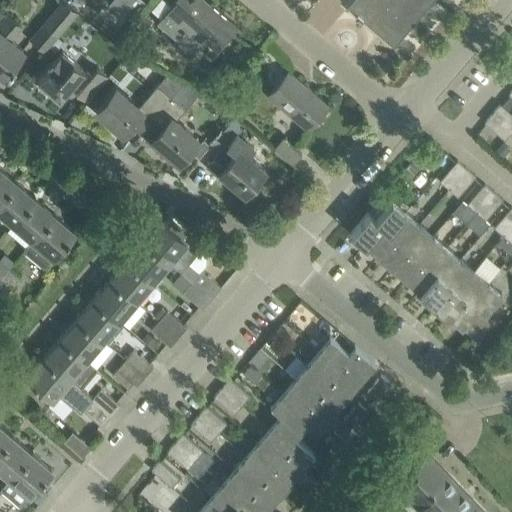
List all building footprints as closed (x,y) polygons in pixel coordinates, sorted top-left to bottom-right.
[(45,50),(78,11),(65,0),(32,39),(45,50)] [(111,0),(110,2),(123,13),(134,0),(111,0)] [(164,0),(159,0),(151,9),(161,18),(159,20),(178,36),(174,41),(175,45),(181,50),(185,50),(189,46),(193,50),(204,38),(218,51),(226,43),(238,27),(211,4),(209,6),(202,0),(193,0),(177,20),(167,12),(177,0),(175,0),(171,6),(164,0)] [(433,0),(353,0),(348,6),(357,14),(355,15),(361,20),(362,19),(379,33),(379,32),(378,30),(381,26),(388,32),(384,37),(394,46),(433,0)] [(8,16),(7,17),(0,10),(0,72),(3,74),(10,65),(11,66),(24,50),(11,38),(21,26),(8,16)] [(152,20),(145,14),(137,24),(144,30),(152,20)] [(128,54),(118,45),(112,51),(113,58),(119,64),(128,54)] [(87,101),(100,86),(108,76),(98,68),(92,75),(63,50),(38,78),(60,97),(72,83),(79,89),(76,92),(87,101)] [(307,128),(328,104),(289,70),(268,95),(307,128)] [(153,119),(185,83),(168,74),(140,106),(116,86),(96,109),(124,132),(142,110),(153,119)] [(187,109),(185,107),(200,91),(185,83),(153,119),(161,127),(152,138),(179,161),(199,138),(177,120),(187,109)] [(511,112),(502,104),(500,103),(492,112),(511,128),(511,112)] [(505,139),(511,130),(511,128),(492,112),(485,121),(505,139)] [(265,169),(248,154),(254,148),(237,133),(245,124),(235,116),(211,144),(220,152),(210,163),(214,166),(211,170),(217,175),(220,171),(245,193),(265,169)] [(274,149),(292,164),(302,153),(283,137),(274,149)] [(424,166),(440,147),(441,145),(432,137),(414,158),(424,166)] [(502,141),(495,150),(503,157),(511,148),(502,141)] [(449,188),(467,167),(457,159),(440,180),(449,188)] [(412,161),(404,170),(411,177),(419,167),(412,161)] [(0,198),(16,180),(0,165),(0,198)] [(458,196),(475,177),(476,175),(467,167),(449,188),(458,196)] [(13,223),(36,197),(16,180),(0,198),(0,215),(2,214),(13,223)] [(476,211),(494,190),(485,183),(467,203),(476,211)] [(486,219),(502,200),(503,199),(494,190),(476,211),(486,219)] [(33,240),(55,213),(36,197),(13,223),(33,240)] [(406,210),(401,206),(392,198),(376,217),(369,211),(351,232),(366,244),(383,224),(390,230),(406,210)] [(503,235),(511,224),(511,206),(494,227),(503,235)] [(420,222),(417,219),(406,210),(390,230),(383,224),(366,244),(379,255),(397,235),(404,241),(420,222)] [(24,250),(29,254),(44,267),(75,230),(55,213),(33,240),(24,250)] [(213,296),(221,286),(202,269),(200,272),(189,262),(199,251),(186,240),(190,236),(173,221),(169,226),(160,218),(144,237),(171,260),(193,280),(213,296)] [(434,234),(432,232),(420,222),(404,241),(397,235),(379,255),(393,268),(411,246),(418,252),(434,234)] [(511,241),(511,224),(503,235),(511,241)] [(430,264),(447,245),(434,234),(418,252),(411,246),(393,268),(406,279),(424,258),(430,264)] [(154,280),(171,260),(144,237),(127,257),(154,280)] [(460,257),(447,245),(430,264),(424,258),(406,279),(420,290),(437,270),(444,276),(460,257)] [(137,300),(154,280),(127,257),(111,277),(137,300)] [(474,269),(463,259),(460,257),(444,276),(437,270),(420,290),(434,302),(451,282),(458,287),(474,269)] [(0,278),(9,268),(0,259),(0,278)] [(0,278),(0,293),(4,296),(20,277),(9,268),(0,278)] [(488,281),(478,272),(474,269),(458,287),(451,282),(434,302),(448,314),(464,295),(471,301),(488,281)] [(120,320),(137,300),(111,277),(94,297),(120,320)] [(203,308),(213,296),(193,280),(183,291),(203,308)] [(503,293),(493,285),(488,281),(471,301),(464,295),(448,314),(476,338),(493,318),(486,313),(503,293)] [(104,339),(120,320),(94,297),(77,316),(104,339)] [(187,326),(172,313),(168,310),(161,318),(180,334),(187,326)] [(87,359),(104,339),(77,316),(60,336),(87,359)] [(171,345),(180,334),(161,318),(151,329),(171,345)] [(148,331),(142,337),(152,346),(157,339),(148,331)] [(376,362),(355,344),(349,351),(330,335),(317,350),(337,367),(343,360),(363,377),(376,362)] [(98,369),(87,359),(60,336),(43,356),(70,379),(81,389),(98,369)] [(153,365),(138,352),(134,349),(126,358),(146,374),(153,365)] [(351,391),(363,377),(343,360),(337,367),(317,350),(305,364),(325,381),(331,374),(351,391)] [(126,358),(120,353),(111,362),(118,368),(113,374),(129,388),(134,382),(137,384),(146,374),(126,358)] [(70,379),(43,356),(26,375),(53,398),(58,393),(80,412),(83,409),(103,425),(113,413),(93,397),(92,398),(81,389),(70,379)] [(252,364),(244,373),(255,383),(263,374),(252,364)] [(339,405),(351,391),(331,374),(325,381),(305,364),(293,378),(314,395),(319,388),(339,405)] [(381,391),(390,381),(382,374),(373,384),(381,391)] [(251,395),(233,380),(230,377),(222,386),(243,404),(251,395)] [(327,418),(339,405),(319,388),(314,395),(293,378),(282,392),(302,409),(308,402),(327,418)] [(373,401),(381,391),(373,384),(364,394),(373,401)] [(235,413),(243,404),(222,386),(214,396),(235,413)] [(120,404),(117,401),(101,388),(93,397),(113,413),(120,404)] [(316,432),(327,418),(308,402),(302,409),(282,392),(271,405),(280,413),(301,430),(307,424),(316,432)] [(358,419),(366,408),(358,401),(350,412),(358,419)] [(227,422),(208,406),(206,404),(198,414),(219,431),(227,422)] [(349,429),(358,419),(350,412),(341,422),(349,429)] [(296,436),(301,430),(280,413),(268,428),(287,444),(282,450),(303,467),(315,453),(296,436)] [(211,441),(219,431),(198,414),(190,423),(211,441)] [(0,449),(13,434),(0,423),(0,449)] [(291,481),(303,467),(282,450),(287,444),(268,428),(256,441),(276,458),(271,464),(291,481)] [(334,447),(342,437),(334,430),(325,440),(334,447)] [(87,445),(70,432),(64,439),(82,452),(87,445)] [(204,449),(185,433),(183,432),(175,442),(195,459),(204,449)] [(0,469),(9,478),(32,451),(13,434),(0,449),(0,469)] [(279,494),(291,481),(271,464),(276,458),(256,441),(245,455),(265,472),(260,478),(279,494)] [(188,468),(195,459),(175,442),(167,450),(188,468)] [(9,478),(14,482),(29,495),(52,468),(32,451),(9,478)] [(484,511),(428,452),(427,452),(396,482),(424,511),(484,511)] [(268,507),(279,494),(260,478),(265,472),(245,455),(233,468),(253,485),(249,490),(268,507)] [(180,477),(161,461),(160,459),(152,469),(172,486),(180,477)] [(246,511),(264,511),(268,507),(249,490),(253,485),(233,468),(222,482),(242,499),(237,505),(246,511)] [(141,492),(158,502),(168,484),(151,474),(141,492)] [(246,511),(237,505),(242,499),(222,482),(210,496),(229,511),(246,511)] [(229,511),(210,496),(198,510),(200,511),(229,511)]
